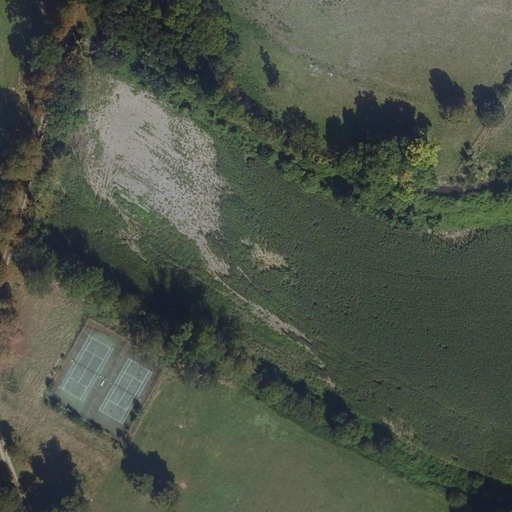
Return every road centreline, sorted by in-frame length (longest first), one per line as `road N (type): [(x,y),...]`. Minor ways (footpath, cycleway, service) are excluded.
road 1 (track): [(76,2),(126,51),(351,190),(406,209),(511,209)]
road 2 (track): [(0,279),(77,0)]
